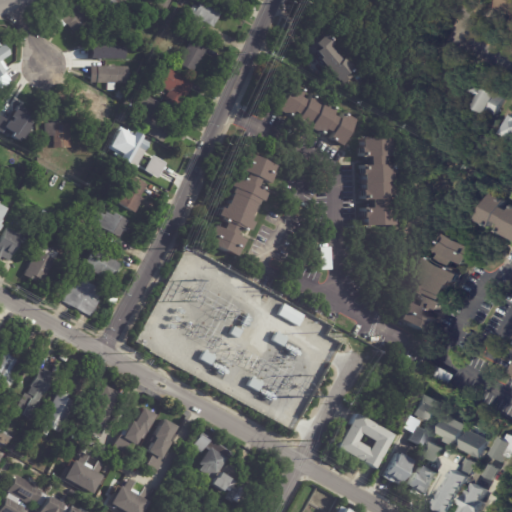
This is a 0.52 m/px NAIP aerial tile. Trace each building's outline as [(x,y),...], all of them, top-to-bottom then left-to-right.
[(77,0),(86,10),(93,18),(75,34),(59,16),(77,0)] [(94,2),(93,2),(95,0),(122,0),(118,3),(121,8),(108,19),(94,2)] [(158,10),(163,0),(172,0),(165,13),(158,10)] [(215,8),(222,11),(213,27),(201,21),(199,26),(177,16),(181,8),(184,7),(190,10),(193,4),(197,7),(201,0),(205,2),(205,1),(213,5),(212,6),(215,8)] [(493,9),(492,8),(494,0),(511,0),(511,23),(503,21),(506,13),(493,9)] [(145,21),(148,16),(153,19),(150,24),(145,21)] [(348,70),(337,80),(308,48),(310,45),(308,43),(317,35),(319,38),(323,34),(332,43),(328,47),(340,59),(343,56),(352,66),(348,70)] [(106,53),(100,43),(112,35),(119,45),(106,53)] [(207,47),(193,71),(178,63),(192,38),(207,46),(207,47)] [(0,87),(11,81),(0,63),(0,58),(6,54),(0,44),(0,87)] [(0,45),(14,57),(5,68),(0,63),(0,68),(4,71),(0,75),(0,45)] [(102,83),(96,83),(96,84),(90,84),(90,66),(110,66),(110,65),(114,65),(114,66),(128,66),(128,82),(115,82),(114,90),(106,90),(106,83),(102,83)] [(194,82),(187,96),(186,96),(179,108),(164,99),(169,92),(156,85),(166,67),(194,82)] [(332,133),(325,129),(322,135),(297,122),(300,116),(294,112),(291,118),(276,110),(291,83),(304,90),(301,97),(308,101),(311,95),(336,109),(333,115),(341,119),(345,113),(357,120),(342,147),(330,140),(333,133),(332,133)] [(486,88),(497,93),(496,94),(504,98),(495,115),(487,111),(486,113),(474,107),(481,94),(480,93),(479,94),(473,91),(476,84),(483,88),(482,90),(483,90),(485,87),(486,88)] [(95,87),(99,89),(97,94),(109,100),(99,123),(77,112),(90,85),(95,87)] [(157,103),(153,111),(173,122),(162,142),(147,134),(150,130),(139,123),(147,108),(130,99),(135,90),(157,103)] [(116,97),(119,92),(125,95),(122,100),(116,97)] [(15,104),(29,109),(21,132),(6,127),(8,120),(0,117),(0,113),(3,104),(12,108),(13,104),(15,104)] [(120,114),(127,117),(123,124),(116,120),(120,114)] [(511,117),(511,139),(503,134),(511,117)] [(102,127),(106,120),(112,122),(108,130),(102,127)] [(61,124),(69,123),(71,147),(53,148),(53,136),(45,136),(45,124),(57,123),(57,124),(61,124)] [(137,165),(148,140),(116,127),(105,152),(137,165)] [(364,208),(369,208),(369,200),(359,200),(359,190),(361,190),(361,174),(359,174),(359,163),(368,163),(368,155),(358,156),(358,147),(360,147),(360,139),(393,138),(393,155),(384,155),(384,164),(393,164),(393,198),(392,198),(392,212),(394,212),(394,216),(392,216),(392,226),(362,226),(362,218),(360,218),(360,208),(364,208)] [(149,170),(139,164),(136,171),(114,160),(117,154),(124,158),(125,156),(128,158),(132,150),(133,151),(137,143),(158,155),(149,170)] [(257,184),(255,187),(256,188),(256,186),(261,189),(260,191),(264,193),(260,201),(257,200),(255,205),(254,204),(249,216),(247,221),(251,223),(247,230),(243,229),(242,232),(236,229),(233,236),(242,240),(237,249),(233,257),(203,243),(207,235),(205,235),(217,208),(220,209),(222,204),(224,205),(229,194),(228,193),(230,187),(227,186),(230,178),(235,180),(236,177),(242,180),(245,173),(235,169),(240,159),(241,160),(244,152),(275,166),(271,173),(272,174),(268,183),(259,179),(257,184)] [(157,178),(165,163),(151,156),(143,171),(157,178)] [(146,186),(139,198),(140,199),(138,202),(140,203),(138,206),(136,205),(132,213),(115,204),(131,176),(147,185),(146,186)] [(500,207),(508,211),(511,205),(511,239),(497,232),(500,226),(492,222),(489,228),(476,221),(491,193),(504,200),(500,207)] [(126,230),(125,232),(122,230),(118,238),(89,223),(95,210),(104,215),(106,212),(113,216),(114,213),(127,221),(124,227),(127,228),(126,230)] [(2,257),(0,257),(0,237),(5,228),(17,234),(18,232),(21,234),(20,236),(21,236),(8,261),(2,257)] [(472,248),(474,249),(470,256),(471,257),(466,266),(460,263),(459,263),(457,262),(454,268),(459,271),(458,274),(462,276),(457,283),(455,282),(452,287),(451,286),(445,297),(446,297),(443,302),(446,304),(442,312),(438,310),(436,313),(432,310),(428,316),(436,320),(427,337),(398,320),(401,314),(400,313),(406,304),(414,308),(418,302),(412,299),(414,296),(410,294),(414,286),(417,288),(420,283),(421,284),(427,273),(426,272),(429,267),(425,265),(429,258),(435,261),(437,259),(440,260),(444,254),(435,249),(444,233),(472,248)] [(45,275),(42,279),(38,276),(36,279),(33,278),(31,281),(22,276),(39,244),(57,254),(45,275)] [(111,260),(118,264),(108,282),(80,267),(90,248),(111,260)] [(89,317),(61,301),(70,282),(77,286),(80,280),(96,288),(92,298),(98,301),(90,317),(89,317)] [(117,299),(114,304),(107,301),(109,296),(117,299)] [(277,315),(283,304),(303,316),(297,327),(277,315)] [(240,324),(244,316),(249,319),(245,326),(240,324)] [(228,334),(232,327),(240,331),(236,339),(228,334)] [(271,341),(275,333),(286,339),(282,347),(271,341)] [(2,348),(24,361),(10,386),(0,380),(0,348),(1,347),(2,348)] [(198,359),(203,351),(214,358),(209,365),(198,359)] [(50,373),(48,377),(52,379),(43,395),(42,394),(37,403),(39,404),(29,420),(20,415),(29,399),(31,400),(32,397),(26,394),(30,387),(29,387),(38,371),(42,373),(43,369),(50,373)] [(246,386),(250,378),(261,384),(257,392),(246,386)] [(82,432),(99,438),(115,392),(98,386),(82,432)] [(61,392),(67,395),(65,400),(74,404),(57,434),(49,429),(45,437),(35,431),(43,416),(42,416),(48,405),(49,406),(58,390),(61,392)] [(430,424),(441,402),(422,393),(411,414),(430,424)] [(473,407),(467,419),(450,410),(456,398),(473,407)] [(137,446),(152,414),(137,407),(122,439),(137,446)] [(375,470),(336,448),(355,415),(393,436),(375,470)] [(455,445),(465,424),(446,415),(436,436),(455,445)] [(420,448),(427,433),(415,427),(417,421),(406,416),(401,428),(410,432),(406,441),(420,448)] [(174,426),(160,419),(145,452),(150,454),(145,465),(157,471),(163,458),(160,457),(174,426)] [(478,459),(488,440),(469,430),(459,449),(478,459)] [(0,431),(10,437),(5,447),(0,444),(0,431)] [(446,439),(455,444),(451,453),(445,450),(428,484),(415,477),(436,434),(446,439)] [(506,440),(498,436),(488,455),(505,464),(511,451),(511,435),(509,434),(506,440)] [(231,455),(227,461),(226,460),(218,474),(227,480),(228,478),(235,483),(233,487),(238,490),(230,503),(223,499),(228,492),(223,489),(220,493),(210,486),(209,488),(198,481),(203,474),(199,471),(201,467),(198,465),(207,451),(203,449),(201,453),(191,446),(198,436),(205,441),(207,439),(231,455)] [(50,455),(54,446),(60,449),(56,457),(50,455)] [(381,478),(398,486),(410,460),(393,453),(381,478)] [(476,463),(467,458),(460,469),(469,474),(476,463)] [(61,479),(92,494),(100,475),(70,461),(61,479)] [(424,497),(435,473),(416,464),(405,488),(424,497)] [(483,477),(493,481),(498,468),(488,464),(483,477)] [(442,511),(451,511),(466,475),(451,469),(434,508),(442,511)] [(27,484),(35,488),(34,489),(40,492),(34,504),(28,500),(26,505),(4,493),(13,476),(27,484)] [(478,511),(484,502),(482,500),(487,490),(473,483),(457,511),(478,511)] [(17,500),(14,505),(4,499),(6,494),(17,500)] [(39,507),(35,504),(41,494),(45,497),(39,507)] [(50,500),(61,506),(57,511),(37,511),(45,498),(50,500)] [(0,511),(0,500),(1,499),(20,509),(19,511),(0,511)]
